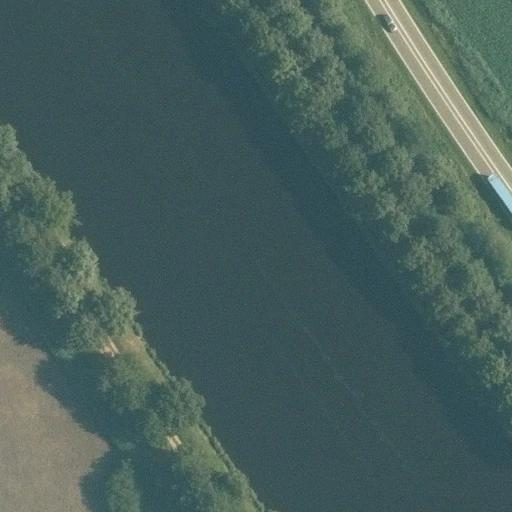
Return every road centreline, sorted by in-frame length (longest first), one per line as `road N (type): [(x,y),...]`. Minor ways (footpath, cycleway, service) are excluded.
road 1 (track): [(0,218),(205,511)]
road 2 (primary): [(511,196),(382,0)]
